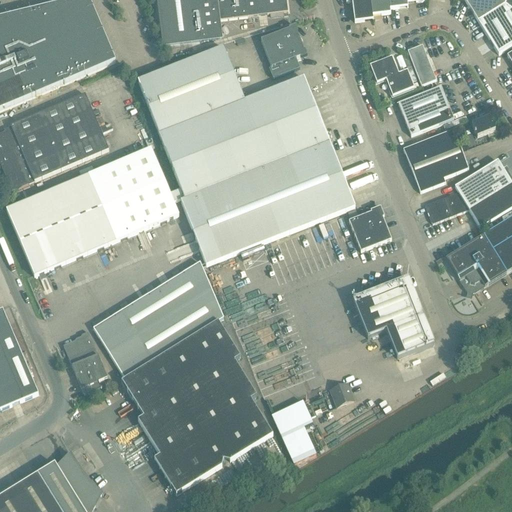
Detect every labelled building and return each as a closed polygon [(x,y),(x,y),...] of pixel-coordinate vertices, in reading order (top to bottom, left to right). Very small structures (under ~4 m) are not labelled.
[(46,8),(45,9),(44,10),(44,11),(0,21),(0,114),(116,65),(88,0),(49,10),(48,7),(51,7),(50,6),(45,7),(45,8),(46,8)] [(158,0),(164,47),(221,40),(218,22),(288,14),(285,0),(158,0)] [(354,25),(373,22),(369,0),(345,0),(347,4),(346,4),(352,4),(354,25)] [(373,18),(390,16),(388,0),(369,0),(373,22),(373,18)] [(390,12),(407,9),(406,0),(388,0),(390,16),(391,16),(390,12)] [(407,5),(425,3),(424,0),(406,0),(407,9),(408,9),(407,5)] [(450,0),(463,1),(478,24),(505,7),(508,0),(424,0),(425,3),(424,0),(450,0)] [(511,0),(508,0),(505,7),(478,24),(498,57),(511,48),(511,0)] [(289,32),(261,43),(271,71),(269,71),(273,81),(300,71),(296,62),(300,60),(301,61),(307,59),(305,52),(303,53),(301,47),(302,46),(300,41),(299,41),(297,35),(298,35),(295,28),(289,31),(289,32)] [(422,48),(407,54),(421,89),(436,83),(422,48)] [(138,84),(159,138),(245,104),(244,104),(245,104),(224,51),(138,84)] [(375,86),(386,82),(385,82),(398,77),(391,58),(390,59),(391,60),(370,68),(376,85),(375,86)] [(385,82),(386,82),(393,101),(393,99),(414,91),(407,74),(409,73),(408,73),(398,77),(385,82)] [(245,104),(159,138),(180,193),(170,197),(151,153),(7,213),(34,280),(179,219),(173,205),(184,201),(185,205),(182,206),(206,269),(355,211),(304,81),(245,104),(244,104),(245,104)] [(441,90),(398,107),(411,139),(454,123),(441,90)] [(0,163),(12,193),(12,194),(109,153),(85,97),(11,128),(13,133),(5,136),(5,134),(0,136),(0,163)] [(471,125),(477,140),(495,133),(489,118),(471,125)] [(403,152),(420,196),(445,186),(444,182),(468,172),(453,132),(403,152)] [(458,196),(468,212),(511,185),(511,179),(506,170),(503,173),(497,164),(455,190),(458,196)] [(511,185),(468,212),(469,213),(480,231),(511,211),(511,185)] [(458,196),(425,208),(432,227),(469,213),(468,212),(458,196)] [(371,215),(349,224),(361,255),(391,243),(382,220),(384,219),(380,209),(371,213),(371,215)] [(354,211),(348,214),(352,222),(357,220),(354,211)] [(466,294),(467,296),(472,297),(474,296),(511,272),(511,220),(446,261),(466,294)] [(93,332),(125,382),(218,325),(223,321),(202,270),(93,332)] [(353,303),(368,341),(386,334),(397,361),(434,346),(409,281),(407,282),(353,303)] [(0,344),(14,339),(3,313),(0,313),(0,344)] [(125,382),(121,384),(143,420),(138,423),(160,459),(154,462),(176,498),(182,495),(182,494),(230,465),(273,438),(251,403),(256,399),(234,364),(240,360),(218,325),(125,382)] [(76,345),(75,343),(63,348),(68,359),(72,368),(82,392),(84,398),(93,394),(91,388),(93,387),(94,389),(100,386),(99,384),(107,381),(88,335),(85,336),(82,337),(81,339),(80,341),(81,343),(80,342),(79,342),(78,342),(77,342),(77,343),(76,343),(76,344),(76,345)] [(14,339),(0,344),(0,413),(39,397),(14,339)] [(330,393),(337,410),(354,403),(347,387),(331,393),(330,393)] [(302,404),(271,418),(287,455),(293,467),(315,457),(306,436),(310,434),(308,429),(312,427),(302,404)]
